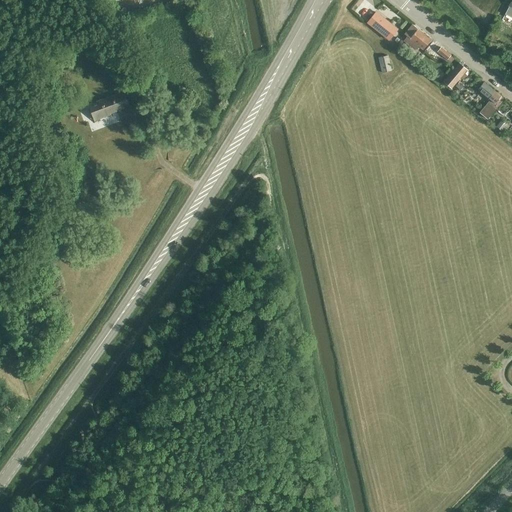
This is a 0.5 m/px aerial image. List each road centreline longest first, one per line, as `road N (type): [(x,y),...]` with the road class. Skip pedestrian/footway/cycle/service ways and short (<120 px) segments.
road 1 (tertiary): [(0,490),(261,106),(319,0)]
road 2 (residential): [(511,93),(404,3)]
